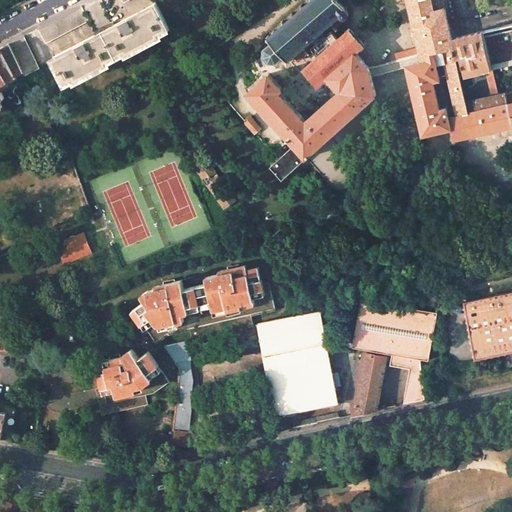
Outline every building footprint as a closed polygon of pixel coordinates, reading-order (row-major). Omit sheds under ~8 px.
[(288,61),(299,73),(339,38),(333,30),(335,28),(337,30),(339,29),(337,27),(346,19),(346,18),(349,15),(350,12),(348,10),(349,10),(347,8),(349,7),(347,5),(346,6),(341,1),(343,0),(310,0),(311,1),(304,7),(301,4),(300,6),(302,9),(295,15),(292,12),(290,14),(293,17),(285,23),(283,20),(281,22),(284,25),(276,32),(274,30),(273,31),(274,33),(270,36),(269,35),(267,36),(268,38),(267,39),(268,41),(270,40),(271,42),(270,43),(271,44),(266,48),(265,47),(264,49),(265,49),(265,54),(264,55),(264,57),(266,56),(269,60),(268,61),(270,62),(272,62),(277,62),(277,64),(279,63),(279,62),(283,58),(283,59),(285,57),(286,59),(284,60),(286,63),(288,61)] [(431,0),(407,0),(419,48),(421,53),(423,62),(444,56),(431,0)] [(431,0),(444,56),(458,115),(507,103),(505,94),(499,96),(493,97),(467,103),(460,75),(451,38),(452,38),(442,0),(431,0)] [(156,3),(54,56),(67,83),(124,53),(170,29),(156,3)] [(81,6),(39,28),(46,42),(88,20),(81,6)] [(511,23),(484,30),(493,67),(493,69),(510,64),(509,58),(511,57),(511,23)] [(365,45),(350,28),(339,38),(299,73),(282,87),(269,73),(248,92),(295,144),(306,156),(306,155),(330,135),(377,95),(372,76),(369,67),(356,53),(365,45)] [(452,38),(451,38),(460,75),(486,68),(493,67),(484,30),(452,38)] [(23,36),(9,43),(24,75),(39,68),(23,36)] [(7,122),(9,122),(11,121),(20,134),(31,126),(34,124),(45,117),(24,75),(9,43),(0,47),(0,122),(3,123),(7,122)] [(419,48),(391,55),(393,61),(421,53),(419,48)] [(393,61),(369,67),(372,76),(407,66),(423,62),(421,53),(393,61)] [(423,62),(407,66),(423,135),(451,129),(454,139),(511,125),(511,122),(507,103),(458,115),(444,56),(423,62)] [(493,67),(486,68),(493,97),(499,96),(493,69),(493,67)] [(250,116),(245,121),(255,132),(260,128),(250,116)] [(34,124),(31,126),(39,138),(43,136),(54,129),(45,117),(34,124)] [(54,129),(43,136),(46,140),(57,133),(54,129)] [(330,135),(306,155),(332,184),(333,185),(335,186),(336,187),(338,187),(341,188),(343,188),(346,187),(349,186),(350,184),(351,183),(353,181),(354,178),(354,177),(354,175),(354,173),(354,170),(352,168),(351,166),(355,163),(330,135)] [(295,144),(271,165),(281,176),(306,156),(295,144)] [(204,157),(194,164),(224,207),(234,199),(204,157)] [(63,262),(86,252),(79,234),(56,244),(63,262)] [(188,328),(250,314),(274,309),(268,282),(262,283),(258,267),(246,270),(245,265),(217,271),(218,274),(204,277),(206,282),(183,288),(181,279),(153,285),(153,288),(146,289),(140,294),(144,300),(137,304),(142,312),(156,333),(159,338),(167,332),(188,328)] [(511,287),(471,296),(465,298),(477,355),(510,348),(510,353),(509,354),(508,355),(508,357),(508,358),(508,359),(508,360),(509,361),(510,362),(511,362),(511,287)] [(427,360),(436,314),(365,301),(361,301),(353,347),(391,353),(389,367),(408,370),(402,405),(425,400),(418,358),(427,360)] [(133,323),(141,334),(146,331),(154,341),(159,338),(156,333),(142,312),(137,304),(131,308),(138,318),(133,323)] [(257,325),(277,414),(340,401),(321,310),(257,325)] [(250,314),(188,328),(191,339),(200,337),(244,327),(252,325),(250,314)] [(192,378),(193,371),(191,359),(188,340),(164,345),(179,368),(174,427),(190,429),(192,408),(188,408),(191,401),(193,394),(196,379),(192,378)] [(100,414),(146,403),(144,393),(152,392),(168,381),(145,345),(134,345),(119,355),(103,359),(104,364),(97,366),(101,386),(94,388),(100,414)] [(386,356),(365,353),(354,415),(376,410),(386,356)] [(339,411),(316,416),(317,423),(341,418),(339,411)] [(9,441),(14,416),(14,415),(13,414),(6,413),(1,440),(5,440),(9,441)] [(305,417),(294,420),(295,427),(316,423),(315,417),(305,419),(305,417)] [(190,432),(173,430),(171,454),(178,453),(179,444),(189,445),(190,432)] [(0,511),(2,511),(4,509),(8,511),(12,504),(5,499),(4,500),(0,498),(0,511)]
